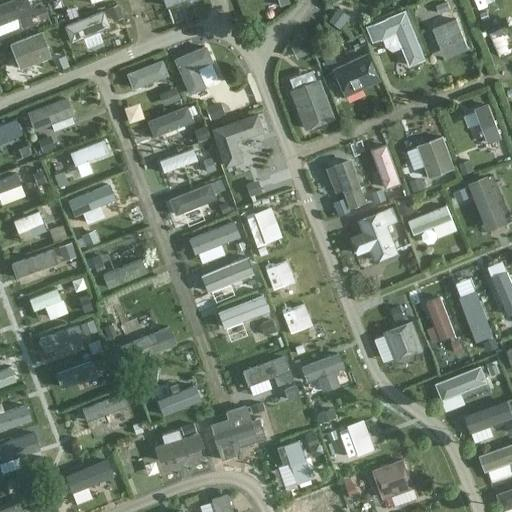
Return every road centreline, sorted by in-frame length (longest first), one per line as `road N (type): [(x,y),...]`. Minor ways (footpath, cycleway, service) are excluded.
road 1 (unclassified): [(476,511),(455,454),(397,405),(367,363),(243,47),(209,32),(188,34),(0,110)]
road 2 (unknown): [(105,68),(195,339)]
road 3 (unknown): [(0,282),(46,396)]
